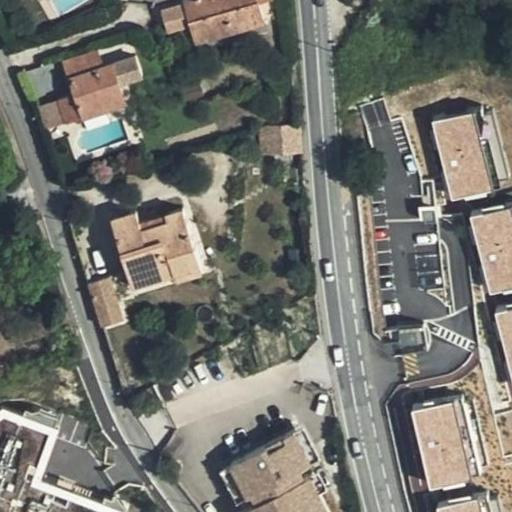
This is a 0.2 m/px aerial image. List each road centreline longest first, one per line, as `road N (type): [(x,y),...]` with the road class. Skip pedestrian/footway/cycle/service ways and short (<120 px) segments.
road 1 (tertiary): [(381,511),(340,329),(312,0)]
road 2 (residential): [(0,81),(107,388),(128,433),(186,511)]
